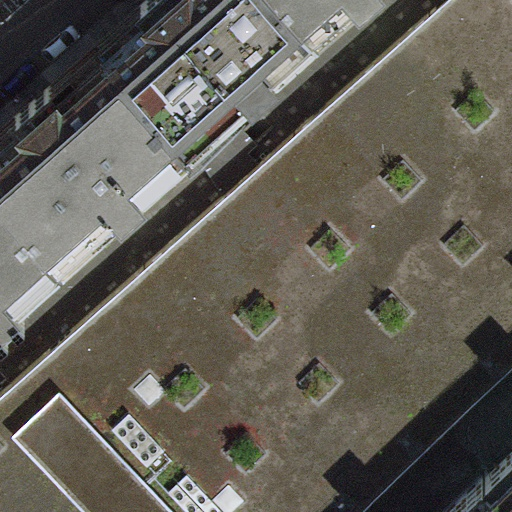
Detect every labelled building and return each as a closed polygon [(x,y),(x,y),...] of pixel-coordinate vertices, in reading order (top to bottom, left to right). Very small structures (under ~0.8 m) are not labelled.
[(354,511),(511,362),(511,0),(445,0),(0,395),(0,472),(37,511),(354,511)] [(320,30),(293,0),(157,0),(125,28),(105,47),(192,143),(211,126),(320,30)] [(293,0),(320,30),(353,0),(293,0)] [(192,143),(105,47),(0,140),(0,185),(63,257),(192,143)] [(0,312),(63,257),(0,185),(0,312)] [(511,449),(509,453),(486,473),(511,500),(511,449)] [(37,511),(0,472),(0,511),(37,511)] [(511,511),(511,500),(486,473),(444,511),(511,511)]
